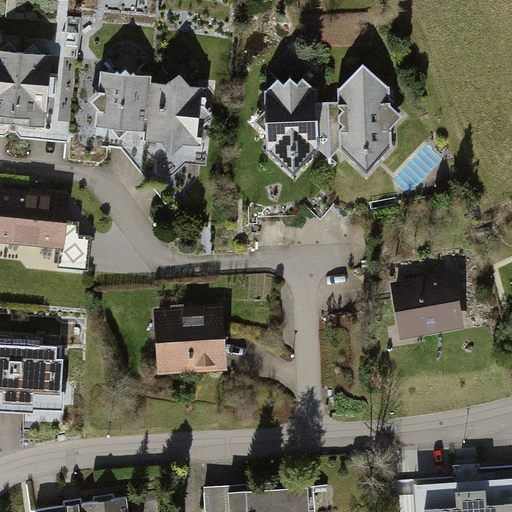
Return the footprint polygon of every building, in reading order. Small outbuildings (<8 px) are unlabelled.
[(339,104),(327,105),(329,151),(341,150),(367,175),(392,148),(391,131),(404,118),(391,105),(390,86),(362,62),(339,89),(339,104)] [(0,64),(0,130),(56,134),(60,69),(0,64)] [(266,153),(294,177),(317,151),(329,151),(327,105),(317,105),(316,78),(262,82),(266,153)] [(111,83),(104,142),(206,154),(213,95),(111,83)] [(65,192),(0,186),(0,239),(60,245),(65,192)] [(404,292),(409,342),(470,336),(464,286),(404,292)] [(231,316),(164,320),(168,381),(235,377),(231,316)] [(0,410),(36,412),(36,408),(64,409),(67,343),(47,342),(47,337),(0,334),(0,410)] [(511,511),(511,478),(413,485),(415,511),(511,511)] [(244,482),(201,485),(202,511),(276,511),(312,508),(310,483),(244,487),(244,482)] [(124,511),(122,495),(34,507),(34,511),(124,511)]
